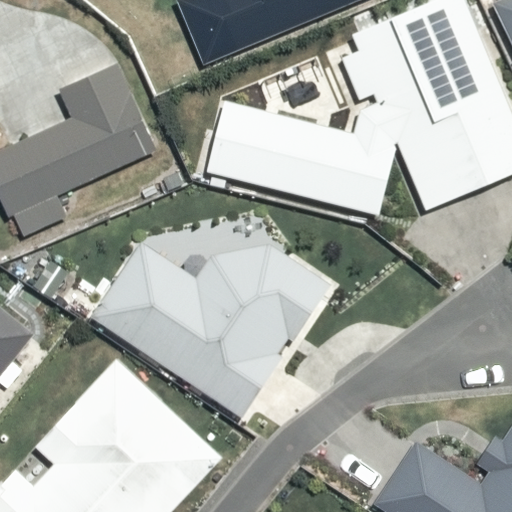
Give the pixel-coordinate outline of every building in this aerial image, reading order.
[(176,0),(200,58),(345,0),(176,0)] [(221,98),(203,170),(377,212),(394,142),(422,208),(511,169),(511,116),(462,0),(425,0),(349,32),(355,46),(336,54),(355,98),(369,93),(372,99),(357,105),(351,130),(221,98)] [(511,0),(487,0),(511,51),(511,0)] [(79,119),(0,156),(0,170),(29,230),(77,207),(70,195),(167,148),(128,67),(67,96),(79,119)] [(139,236),(86,316),(239,417),(281,353),(278,351),(287,338),(290,340),(329,282),(267,241),(206,252),(193,272),(139,236)] [(0,372),(33,331),(0,304),(0,372)] [(0,511),(165,511),(219,455),(113,358),(33,445),(50,461),(31,482),(14,467),(0,481),(0,511)] [(415,436),(371,502),(385,511),(511,511),(511,417),(499,436),(492,432),(472,463),(482,470),(477,477),(415,436)]
